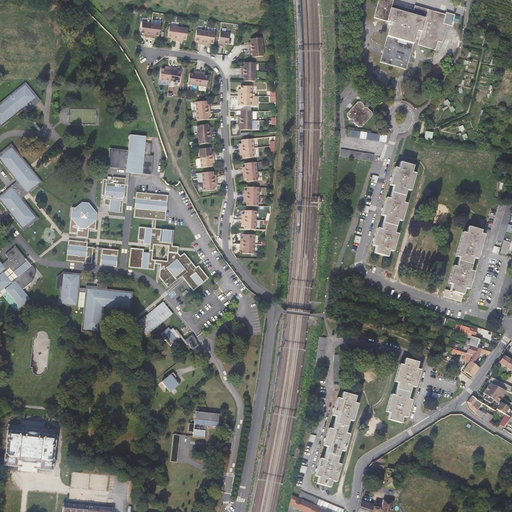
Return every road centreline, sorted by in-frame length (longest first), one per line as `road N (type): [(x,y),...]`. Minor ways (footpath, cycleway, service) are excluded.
road 1 (residential): [(511,323),(361,272),(358,258),(396,129)]
road 2 (track): [(79,0),(138,66),(177,165),(227,253)]
road 3 (residential): [(227,253),(270,311),(236,511)]
road 4 (residential): [(227,253),(219,71),(202,57),(148,49)]
road 5 (tertiary): [(352,511),(361,466),(459,402)]
